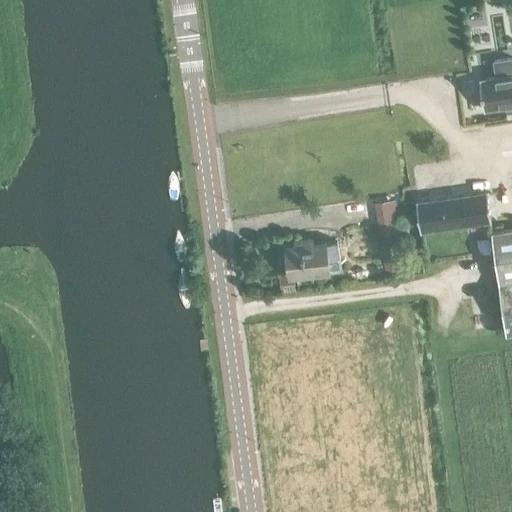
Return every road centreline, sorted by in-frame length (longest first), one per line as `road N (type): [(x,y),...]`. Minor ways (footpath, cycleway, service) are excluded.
road 1 (tertiary): [(251,511),(183,0)]
road 2 (track): [(224,309),(435,284),(440,332)]
